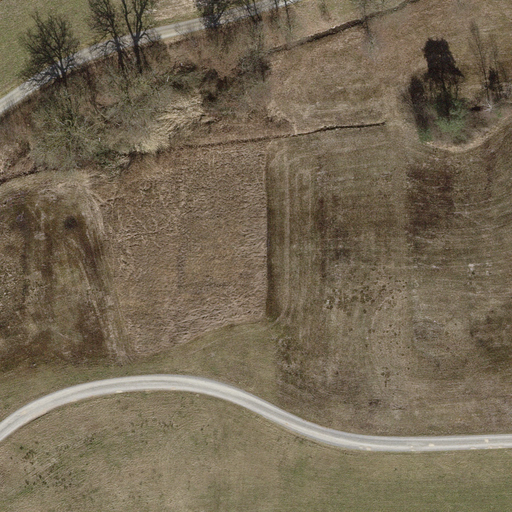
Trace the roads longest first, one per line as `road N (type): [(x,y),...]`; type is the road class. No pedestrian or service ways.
road 1 (track): [(0,435),(31,408),(115,382),(209,387),(339,443),(511,439)]
road 2 (track): [(0,107),(97,49),(285,0)]
